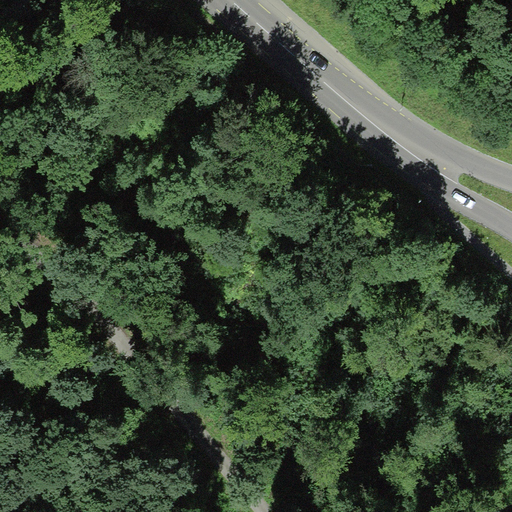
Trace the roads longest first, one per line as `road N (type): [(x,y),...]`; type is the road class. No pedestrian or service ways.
road 1 (track): [(263,511),(124,340),(0,229)]
road 2 (secondary): [(231,0),(368,119)]
road 3 (secondary): [(368,119),(439,182),(511,230)]
road 4 (secondary): [(511,181),(368,119)]
